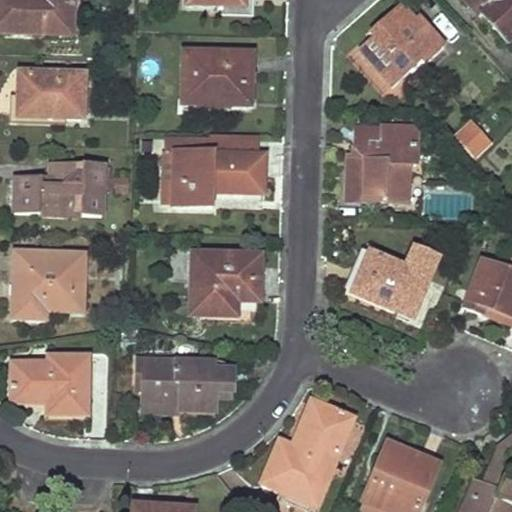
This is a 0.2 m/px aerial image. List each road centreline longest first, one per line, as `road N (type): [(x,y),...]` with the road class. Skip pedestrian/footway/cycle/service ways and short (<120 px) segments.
road 1 (residential): [(298,344),(273,402),(240,434),(203,453),(78,460),(0,432)]
road 2 (residential): [(313,20),(298,344)]
road 3 (residential): [(463,378),(406,389),(298,344)]
